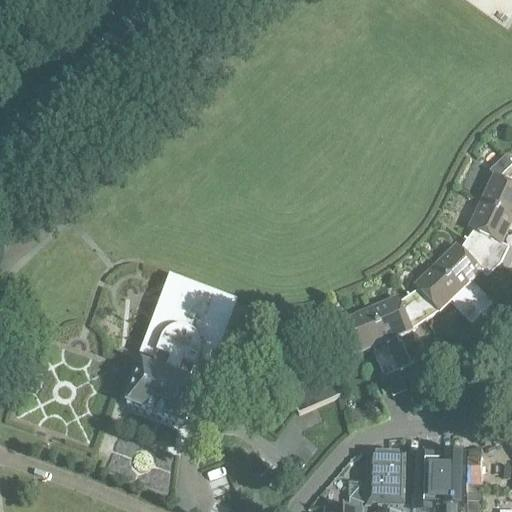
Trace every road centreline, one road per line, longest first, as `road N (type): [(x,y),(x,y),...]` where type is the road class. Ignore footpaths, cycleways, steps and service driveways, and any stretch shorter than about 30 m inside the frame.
road 1 (residential): [(0,267),(280,0)]
road 2 (residential): [(297,511),(348,449),(368,437),(444,426),(511,400)]
road 3 (primary): [(0,154),(158,0)]
